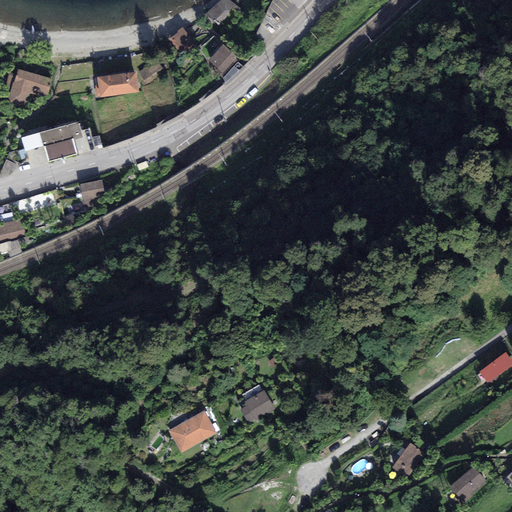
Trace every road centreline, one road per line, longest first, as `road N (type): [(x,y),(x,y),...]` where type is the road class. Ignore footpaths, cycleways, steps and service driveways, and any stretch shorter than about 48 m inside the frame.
road 1 (secondary): [(0,191),(189,123),(244,82),(324,0)]
road 2 (residential): [(511,330),(311,479)]
